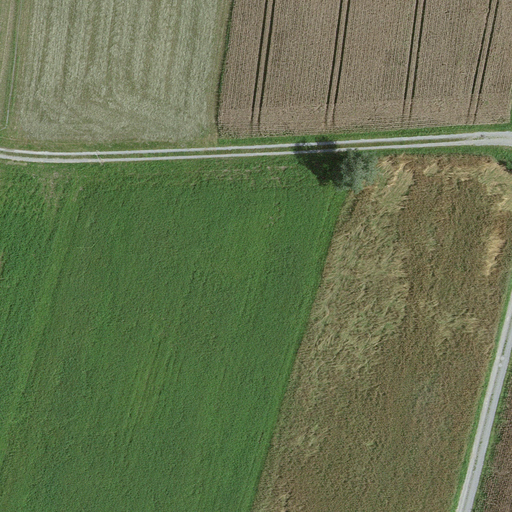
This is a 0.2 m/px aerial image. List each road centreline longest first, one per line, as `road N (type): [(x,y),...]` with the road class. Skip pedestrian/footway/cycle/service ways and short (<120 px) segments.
road 1 (track): [(511,136),(236,152),(0,152)]
road 2 (track): [(461,511),(511,320)]
